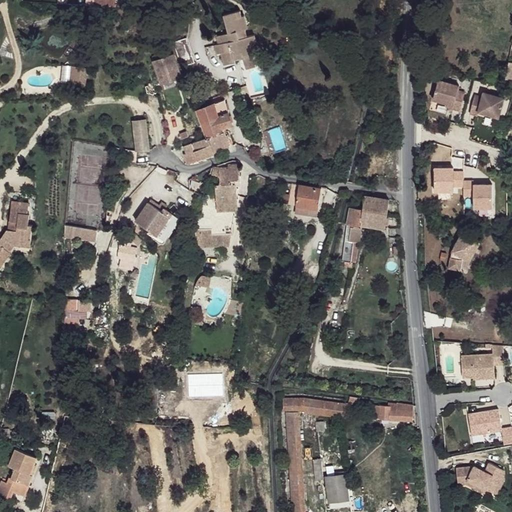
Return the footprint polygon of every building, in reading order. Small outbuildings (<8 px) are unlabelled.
[(221,55),(225,68),(236,64),(235,60),(257,54),(255,44),(258,43),(256,36),(248,38),(246,31),(248,30),(246,17),(243,17),(241,13),(225,17),(229,34),(222,37),(223,45),(218,46),(215,47),(218,56),(221,55)] [(188,40),(175,44),(182,68),(196,64),(188,40)] [(163,51),(152,55),(155,62),(165,58),(163,51)] [(165,58),(155,62),(161,83),(181,78),(174,56),(165,58)] [(86,81),(86,64),(70,64),(70,81),(86,81)] [(460,85),(439,80),(434,99),(449,103),(448,107),(462,111),(467,92),(459,90),(460,85)] [(505,97),(484,91),(483,96),(475,94),(471,113),(478,115),(479,111),(500,117),(505,97)] [(198,112),(207,136),(224,132),(224,128),(232,126),(224,99),(198,112)] [(132,123),(136,151),(148,149),(144,122),(132,123)] [(208,137),(213,154),(230,148),(224,132),(207,136),(208,137)] [(194,151),(197,160),(213,154),(208,137),(191,144),(194,151)] [(184,155),(186,164),(197,160),(194,151),(184,155)] [(215,185),(215,211),(229,211),(237,209),(237,196),(236,180),(240,179),(239,166),(229,166),(229,177),(220,178),(219,185),(215,185)] [(282,195),(281,203),(297,203),(300,186),(284,183),(283,188),(290,190),(290,196),(282,195)] [(300,186),(297,203),(312,206),(319,207),(321,189),(300,186)] [(366,197),(362,210),(387,213),(389,200),(366,197)] [(0,254),(7,256),(10,252),(9,251),(14,244),(20,244),(21,202),(11,201),(10,220),(12,220),(11,229),(9,229),(7,228),(0,238),(0,254)] [(21,202),(20,244),(22,237),(31,238),(33,223),(28,223),(29,214),(27,213),(28,202),(21,202)] [(297,203),(295,214),(309,216),(312,206),(297,203)] [(148,204),(134,222),(146,232),(145,233),(149,237),(150,236),(160,245),(178,224),(163,212),(161,214),(148,204)] [(312,206),(309,216),(317,217),(319,207),(312,206)] [(350,208),(347,224),(352,224),(360,225),(360,223),(362,210),(350,208)] [(362,210),(360,223),(384,227),(387,213),(362,210)] [(106,211),(105,224),(112,225),(115,213),(106,211)] [(347,224),(343,261),(348,262),(350,242),(350,237),(352,224),(347,224)] [(64,227),(63,238),(79,239),(80,230),(80,229),(64,227)] [(482,241),(464,231),(449,268),(459,270),(461,271),(464,257),(471,261),(482,241)] [(79,299),(65,299),(66,324),(80,324),(79,299)] [(493,355),(461,356),(462,378),(473,377),(478,377),(478,379),(495,378),(494,365),(504,364),(503,346),(492,345),(493,355)] [(283,397),(283,408),(304,408),(346,418),(345,404),(316,397),(283,397)] [(381,407),(380,417),(390,417),(390,420),(412,420),(413,405),(397,403),(396,404),(389,403),(388,408),(381,407)] [(286,411),(293,511),(309,511),(310,511),(305,511),(298,410),(286,411)] [(499,410),(468,415),(472,436),(501,431),(504,446),(511,444),(511,430),(511,428),(502,430),(499,410)] [(38,459),(18,450),(10,467),(17,470),(13,479),(11,478),(9,484),(4,481),(0,489),(0,494),(11,499),(14,492),(25,497),(34,477),(31,475),(38,459)] [(504,479),(504,470),(489,462),(484,471),(473,465),(456,467),(457,484),(465,483),(475,488),(477,485),(486,489),(488,483),(499,488),(504,479)] [(324,475),(326,502),(348,499),(346,473),(324,475)] [(499,488),(488,483),(486,489),(496,494),(499,488)]
